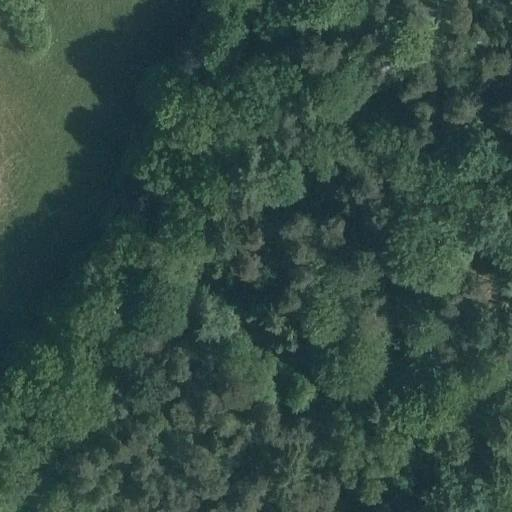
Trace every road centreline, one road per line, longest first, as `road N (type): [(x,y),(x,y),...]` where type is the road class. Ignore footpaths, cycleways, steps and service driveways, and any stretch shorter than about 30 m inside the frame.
road 1 (track): [(29,511),(125,281),(259,0)]
road 2 (track): [(503,511),(490,490),(385,424),(364,400),(192,310),(104,339)]
